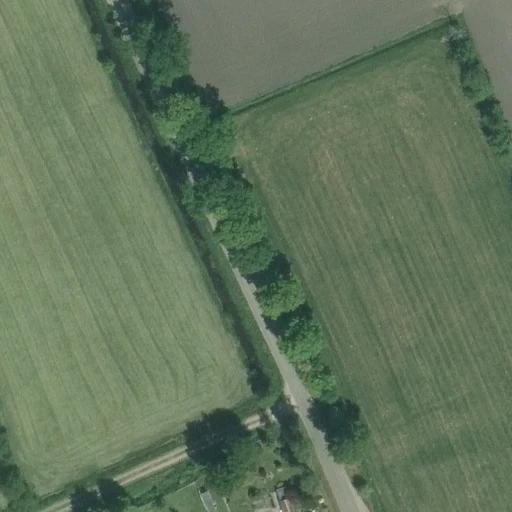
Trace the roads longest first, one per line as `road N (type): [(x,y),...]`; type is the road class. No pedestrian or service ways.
road 1 (unclassified): [(350,511),(125,0)]
road 2 (track): [(51,511),(303,406)]
